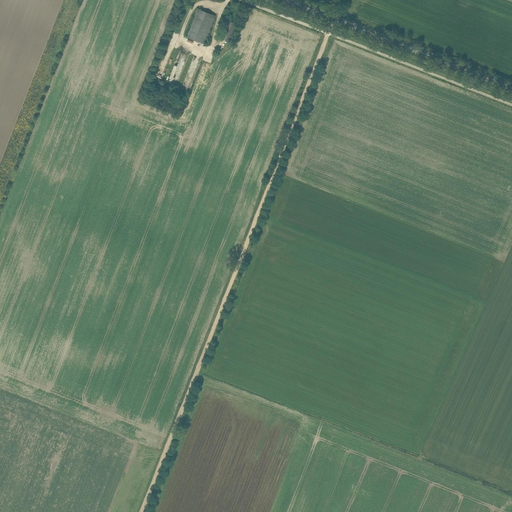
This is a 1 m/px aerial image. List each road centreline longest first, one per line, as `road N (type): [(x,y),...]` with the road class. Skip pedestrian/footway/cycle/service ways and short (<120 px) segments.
road 1 (track): [(144,511),(333,20)]
road 2 (tertiary): [(511,88),(333,20)]
